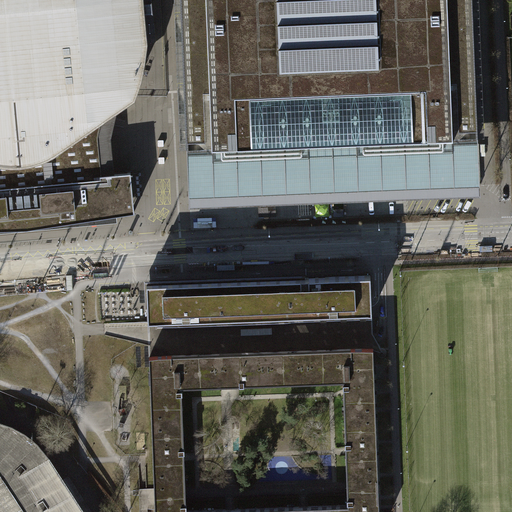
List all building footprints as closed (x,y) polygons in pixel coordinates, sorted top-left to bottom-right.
[(0,0),(0,228),(27,228),(116,214),(135,212),(133,192),(131,172),(112,174),(108,137),(116,106),(130,97),(136,79),(140,60),(134,60),(136,41),(131,0),(0,0)] [(405,141),(477,138),(478,138),(472,0),(180,0),(186,149),(188,149),(260,146),(260,154),(228,155),(229,172),(437,164),(437,147),(405,148),(405,141)] [(152,2),(141,2),(141,13),(152,13),(152,2)] [(260,146),(188,149),(190,206),(479,195),(477,138),(405,141),(405,148),(437,147),(437,164),(229,172),(228,155),(260,154),(260,146)] [(27,228),(0,228),(0,233),(118,222),(116,214),(27,228)] [(147,316),(148,321),(372,311),(371,306),(371,274),(307,277),(306,275),(144,281),(145,290),(146,316),(147,316)] [(170,358),(169,356),(147,356),(152,489),(153,511),(377,511),(371,348),(349,349),(349,352),(170,358)]
